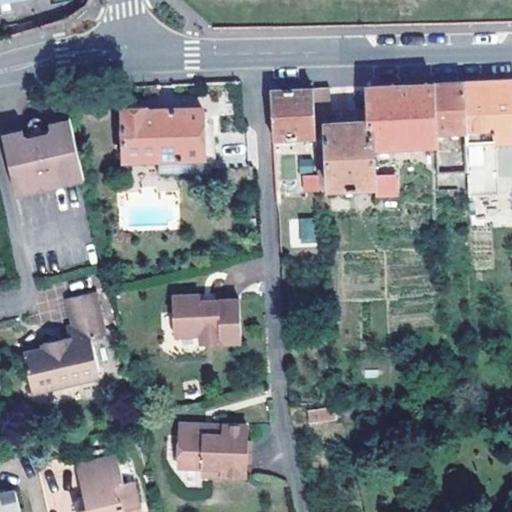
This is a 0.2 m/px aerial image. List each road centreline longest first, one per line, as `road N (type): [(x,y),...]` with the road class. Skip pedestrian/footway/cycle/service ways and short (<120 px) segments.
road 1 (tertiary): [(123,52),(511,46)]
road 2 (tertiary): [(0,72),(123,52)]
